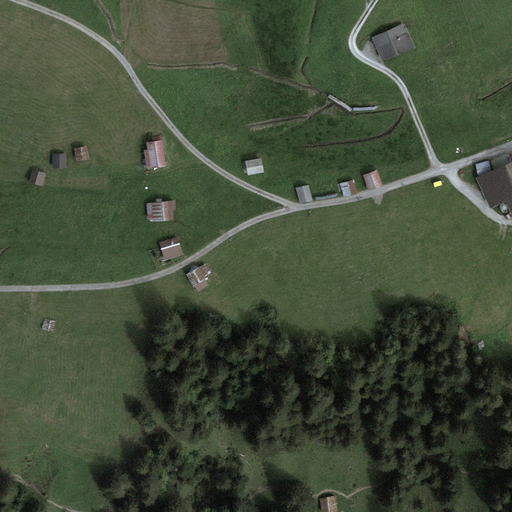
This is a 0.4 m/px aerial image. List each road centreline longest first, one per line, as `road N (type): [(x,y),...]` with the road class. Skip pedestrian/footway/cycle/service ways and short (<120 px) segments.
road 1 (track): [(19,0),(106,43),(201,156),(300,207)]
road 2 (track): [(0,288),(140,279),(264,216),(300,207)]
road 3 (track): [(300,207),(358,197),(511,145)]
road 4 (track): [(374,0),(354,32),(354,49),(400,82),(437,172)]
